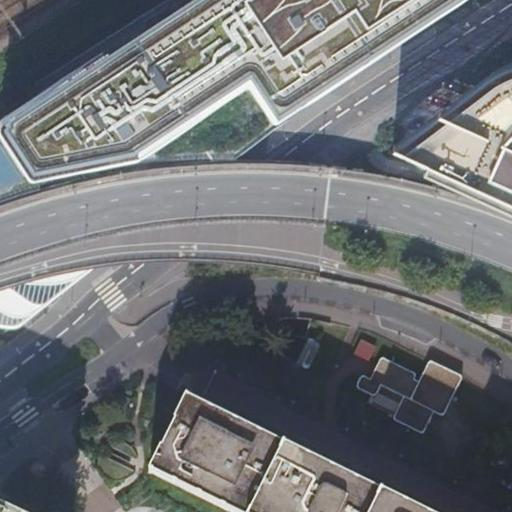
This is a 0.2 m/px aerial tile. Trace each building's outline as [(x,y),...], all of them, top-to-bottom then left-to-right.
[(219,167),(231,158),(251,143),(251,137),(246,130),(245,130),(244,129),(243,129),(242,129),(241,129),(239,129),(211,148),(207,142),(271,102),(279,114),(380,48),(453,0),(167,0),(128,26),(219,167)] [(114,248),(219,167),(128,26),(0,106),(0,281),(25,272),(33,270),(58,262),(80,255),(114,248)] [(511,62),(509,64),(491,73),(459,98),(451,115),(439,111),(412,134),(393,146),(429,163),(426,172),(511,210),(511,62)] [(372,361),(377,345),(362,340),(356,355),(372,361)] [(414,380),(415,378),(415,377),(416,376),(415,375),(415,374),(414,373),(386,358),(385,358),(384,358),(383,358),(382,359),(381,359),(371,378),(365,375),(364,375),(363,376),(362,376),(361,377),(357,385),(357,386),(357,387),(358,388),(358,389),(359,390),(372,396),(373,396),(374,396),(375,396),(376,396),(377,395),(378,394),(373,404),(395,415),(395,416),(395,417),(395,418),(395,419),(396,420),(397,421),(419,432),(420,432),(421,432),(422,432),(423,432),(423,431),(424,431),(424,430),(424,429),(435,412),(439,415),(440,415),(441,415),(442,415),(443,414),(444,414),(444,413),(460,384),(460,383),(461,382),(461,381),(461,380),(460,379),(460,378),(460,377),(459,376),(458,375),(434,363),(433,362),(431,363),(430,363),(429,364),(418,382),(414,380)] [(162,449),(161,448),(149,471),(231,511),(416,511),(186,398),(174,422),(175,423),(162,449)]
